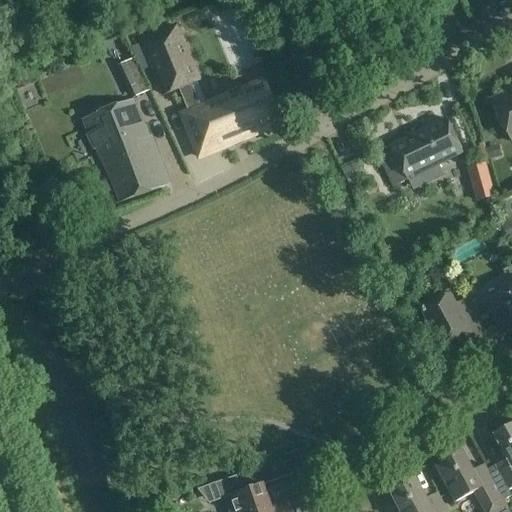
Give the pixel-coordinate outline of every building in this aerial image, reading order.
[(177,27),(142,42),(145,51),(164,95),(178,89),(197,82),(199,81),(177,27)] [(145,81),(128,89),(133,99),(150,91),(145,81)] [(197,82),(178,89),(182,98),(188,114),(182,116),(189,133),(200,158),(225,148),(228,147),(232,145),(231,143),(234,142),(243,139),(243,140),(276,127),(282,124),(265,81),(216,102),(207,105),(197,82)] [(511,91),(490,102),(511,143),(511,142),(511,91)] [(159,165),(132,102),(82,121),(112,182),(120,204),(169,186),(162,164),(159,165)] [(463,154),(446,119),(391,146),(378,153),(387,171),(394,187),(463,154)] [(486,150),(489,161),(496,159),(493,148),(486,150)] [(486,164),(468,169),(477,202),(495,197),(486,164)] [(478,215),(472,192),(454,196),(460,220),(478,215)] [(511,238),(511,231),(507,222),(500,226),(508,240),(511,238)] [(503,292),(485,301),(494,317),(503,335),(511,330),(511,261),(498,268),(504,280),(498,283),(503,292)] [(456,306),(450,296),(422,311),(441,348),(457,339),(464,352),(490,337),(470,299),(456,306)] [(511,496),(509,491),(511,489),(511,425),(492,436),(506,461),(488,470),(492,479),(500,493),(504,501),(511,496)] [(473,472),(463,452),(435,467),(445,484),(455,504),(474,493),(484,511),(500,511),(508,508),(504,501),(500,493),(492,479),(488,470),(485,466),(473,472)] [(230,511),(259,511),(271,508),(263,485),(286,477),(281,465),(246,477),(250,489),(242,492),(236,477),(198,490),(209,504),(225,499),(230,511)] [(427,501),(414,478),(389,492),(399,511),(446,511),(437,495),(427,501)] [(297,511),(317,505),(313,493),(292,501),(296,511),(297,511)]
